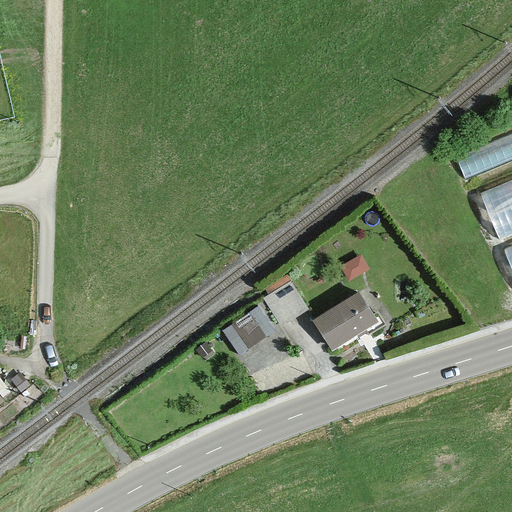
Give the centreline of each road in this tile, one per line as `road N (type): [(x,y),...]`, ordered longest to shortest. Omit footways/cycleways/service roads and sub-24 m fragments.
road 1 (unclassified): [(150,488),(36,352),(46,187),(0,197)]
road 2 (tertiary): [(150,488),(263,431),(511,347)]
road 3 (track): [(53,0),(46,187)]
